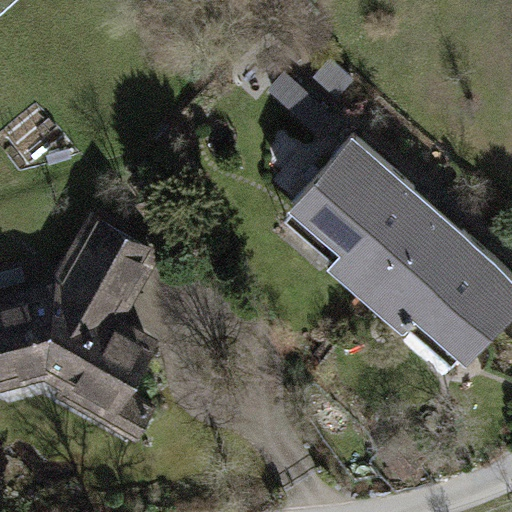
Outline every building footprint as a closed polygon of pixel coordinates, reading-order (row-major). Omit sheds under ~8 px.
[(330,56),(313,74),(338,96),(354,78),(330,56)] [(283,70),(267,88),(313,129),(328,112),(283,70)] [(363,292),(437,210),(349,131),(286,201),(295,209),(287,217),(331,257),(327,260),(363,292)] [(148,170),(134,180),(146,197),(135,205),(149,224),(174,205),(148,170)] [(162,248),(90,207),(50,276),(0,292),(0,386),(43,376),(61,386),(57,394),(135,440),(155,403),(128,389),(157,336),(125,315),(162,248)] [(511,294),(511,276),(437,210),(363,292),(403,326),(400,332),(446,371),(511,294)]
